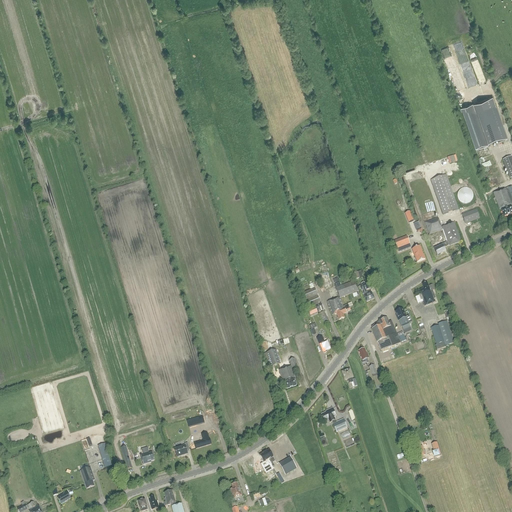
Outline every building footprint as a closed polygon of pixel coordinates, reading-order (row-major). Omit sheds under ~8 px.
[(462,65),(468,63),(463,43),(457,44),(462,65)] [(476,151),(506,141),(491,98),(461,108),(476,151)] [(510,179),(511,178),(511,159),(511,157),(503,160),(510,179)] [(446,175),(431,180),(443,215),(458,209),(446,175)] [(511,186),(496,193),(495,189),(492,190),(500,209),(501,209),(503,217),(511,213),(511,208),(511,205),(511,204),(511,186)] [(457,193),(457,196),(457,198),(459,201),(460,202),(463,203),(465,204),(468,203),(470,202),(471,201),(473,198),(473,196),(473,193),(471,191),(470,189),(468,188),(465,188),(463,188),(460,189),(459,191),(457,193)] [(479,218),(476,209),(462,214),(466,227),(471,225),(470,222),(479,218)] [(448,246),(461,241),(454,223),(441,227),(438,217),(425,222),(429,234),(442,229),(447,242),(441,245),(441,246),(434,249),(437,256),(445,252),(444,248),(448,246)] [(406,236),(393,241),(396,249),(410,244),(406,236)] [(412,249),(417,263),(425,259),(420,246),(412,249)] [(356,280),(360,278),(362,277),(360,271),(354,274),(356,280)] [(340,298),(359,291),(355,281),(340,286),(339,283),(335,285),(339,298),(340,298)] [(371,291),(367,293),(366,290),(372,288),(369,282),(365,284),(364,283),(361,284),(361,286),(360,286),(366,302),(374,299),(371,291)] [(429,287),(427,282),(422,284),(423,288),(420,290),(421,294),(419,295),(420,301),(422,300),(424,306),(435,302),(434,299),(435,299),(433,292),(431,293),(429,289),(430,289),(431,291),(434,290),(433,285),(429,287)] [(307,309),(320,303),(314,288),(300,294),(307,309)] [(343,306),(340,298),(339,298),(327,302),(331,315),(336,313),(339,320),(345,318),(343,314),(346,313),(345,311),(346,310),(345,310),(347,309),(348,311),(351,310),(350,307),(349,304),(343,306)] [(321,303),(315,306),(318,312),(324,309),(321,303)] [(318,312),(315,307),(308,311),(310,316),(318,312)] [(399,322),(400,322),(404,333),(411,331),(407,320),(407,319),(403,309),(395,312),(399,322)] [(330,323),(324,312),(319,314),(325,325),(330,323)] [(392,322),(390,322),(389,323),(387,318),(386,318),(384,319),(384,320),(379,322),(380,322),(377,323),(378,326),(371,329),(377,342),(381,351),(400,343),(396,334),(392,322)] [(438,326),(431,328),(436,345),(435,345),(437,350),(446,347),(445,346),(454,343),(447,321),(438,324),(438,326)] [(413,351),(426,346),(422,335),(410,339),(413,351)] [(325,342),(322,336),(317,338),(323,352),(325,353),(327,352),(327,350),(331,348),(327,341),(325,342)] [(367,359),(369,358),(367,354),(366,354),(364,349),(359,351),(363,361),(361,362),(363,366),(367,365),(367,363),(368,363),(367,359)] [(281,364),(276,350),(264,354),(268,368),(281,364)] [(280,381),(278,382),(279,386),(282,385),(281,383),(284,382),(286,389),(296,386),(295,381),(296,380),(292,368),(297,366),(295,359),(289,360),(291,367),(279,370),(282,380),(280,381)] [(382,388),(374,365),(369,367),(370,370),(365,372),(368,381),(373,380),(376,390),(382,388)] [(353,382),(354,387),(358,386),(355,379),(353,380),(353,378),(350,369),(342,372),(345,380),(348,379),(349,383),(351,383),(353,382)] [(336,416),(333,408),(328,410),(328,411),(321,414),(325,421),(328,420),(330,423),(332,422),(333,424),(332,424),(336,433),(348,428),(344,419),(336,422),(334,417),(336,416)] [(200,419),(188,422),(190,427),(206,423),(204,418),(200,419)] [(349,430),(342,433),(344,439),(351,435),(349,430)] [(192,443),(193,449),(209,445),(205,433),(199,435),(201,441),(192,443)] [(419,442),(414,443),(416,447),(415,447),(415,449),(414,449),(417,457),(425,454),(422,445),(420,446),(419,442)] [(436,442),(432,444),(434,452),(433,452),(434,457),(440,455),(436,442)] [(190,450),(187,443),(184,444),(185,446),(174,449),(177,457),(188,454),(187,451),(190,450)] [(98,446),(103,464),(105,469),(112,467),(105,444),(98,446)] [(274,466),(273,463),(275,462),(269,451),(266,453),(267,456),(266,457),(272,467),(274,466)] [(143,465),(148,464),(148,463),(154,461),(152,453),(149,454),(149,453),(140,455),(143,465)] [(267,456),(266,453),(260,456),(266,466),(270,464),(272,468),(272,467),(266,457),(267,456)] [(283,471),(286,475),(297,469),(291,458),(279,464),(283,471)] [(278,472),(275,467),(267,471),(269,476),(278,472)] [(94,481),(95,480),(90,468),(80,471),(85,484),(85,483),(87,489),(96,486),(94,481)] [(230,490),(233,499),(242,496),(239,487),(238,488),(237,484),(231,485),(233,489),(230,490)] [(165,507),(167,506),(171,505),(172,511),(183,511),(182,509),(181,504),(176,506),(175,503),(172,491),(164,493),(165,499),(164,499),(165,503),(164,503),(165,507)] [(57,498),(61,505),(71,499),(67,492),(57,498)] [(154,496),(150,498),(150,500),(149,501),(152,510),(159,508),(157,502),(156,502),(154,496)] [(138,502),(140,510),(140,511),(141,511),(147,510),(147,508),(145,500),(138,502)] [(41,511),(39,507),(36,501),(27,506),(30,511),(29,511),(41,511)] [(17,508),(18,511),(23,511),(28,510),(24,502),(21,503),(22,506),(17,508)]
